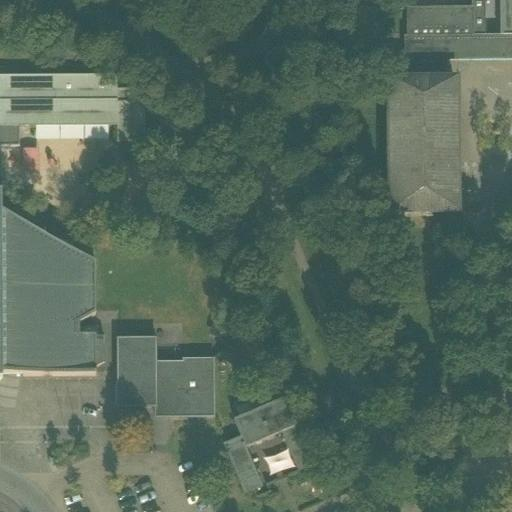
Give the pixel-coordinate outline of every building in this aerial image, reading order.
[(471,0),(472,10),(473,10),(473,39),(485,39),(484,0),(471,0)] [(511,0),(499,0),(500,38),(511,38),(511,0)] [(409,39),(409,83),(447,83),(447,62),(446,39),(473,39),(473,10),(472,10),(406,10),(406,39),(409,39)] [(511,38),(500,38),(485,39),(473,39),(446,39),(447,62),(511,61),(511,38)] [(0,128),(19,129),(116,128),(117,128),(116,91),(116,77),(0,78),(0,128)] [(455,83),(447,83),(409,83),(389,83),(389,214),(455,214),(455,83)] [(136,91),(116,91),(117,128),(116,128),(116,144),(144,144),(143,104),(136,104),(136,91)] [(19,129),(0,128),(0,148),(19,149),(19,129)] [(0,358),(6,359),(15,364),(20,370),(22,378),(42,378),(42,376),(51,376),(51,378),(95,378),(95,369),(105,365),(104,338),(98,338),(98,329),(79,329),(79,326),(95,317),(95,266),(72,254),(74,251),(71,249),(68,246),(64,244),(58,243),(57,246),(45,239),(45,232),(43,232),(43,233),(41,237),(1,216),(1,196),(0,195),(0,358)] [(174,420),(214,420),(214,361),(181,361),(181,363),(156,363),(156,340),(116,340),(116,385),(114,385),(114,410),(153,410),(156,410),(156,408),(174,408),(174,420)] [(2,379),(22,378),(20,370),(15,364),(6,359),(0,358),(0,382),(1,383),(2,379)] [(245,450),(281,434),(293,429),(289,418),(282,402),(234,423),(240,439),(245,450)] [(156,410),(153,410),(153,420),(174,420),(174,408),(156,408),(156,410)] [(295,415),(289,418),(293,429),(281,434),(298,473),(317,465),(295,415)] [(262,488),(245,450),(240,439),(223,447),(244,496),(262,488)]
